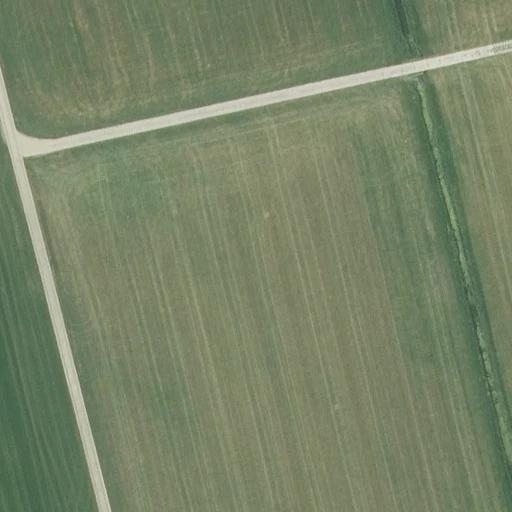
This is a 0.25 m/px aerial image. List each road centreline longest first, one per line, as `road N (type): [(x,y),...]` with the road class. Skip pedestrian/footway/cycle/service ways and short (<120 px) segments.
road 1 (track): [(14,150),(511,46)]
road 2 (track): [(0,93),(103,511)]
